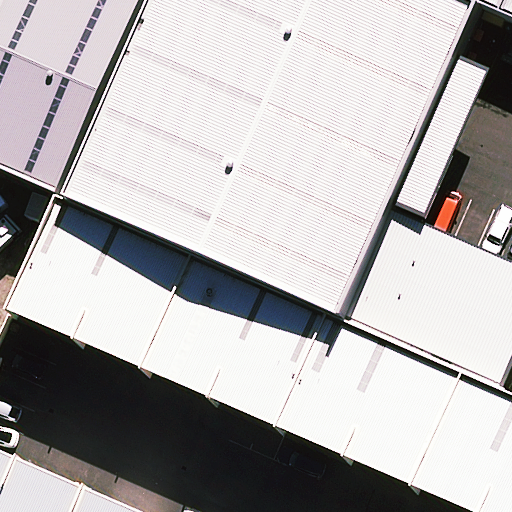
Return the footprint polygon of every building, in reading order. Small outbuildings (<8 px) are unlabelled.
[(0,0),(0,44),(20,0),(0,0)] [(504,8),(487,0),(160,0),(75,191),(511,385),(511,261),(411,216),(504,8)] [(511,0),(487,0),(504,8),(511,11),(511,0)] [(511,385),(75,191),(20,296),(511,508),(511,385)] [(138,511),(0,452),(0,511),(138,511)]
